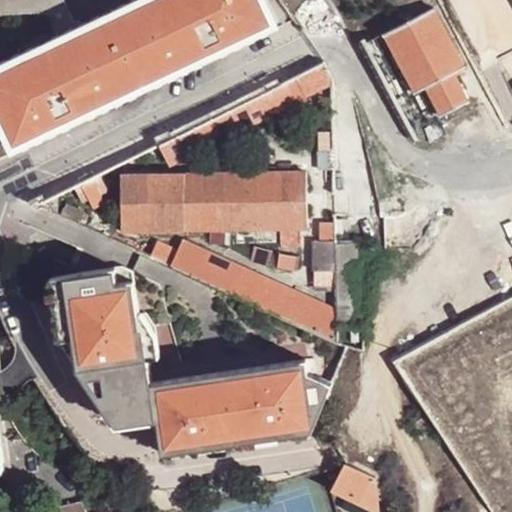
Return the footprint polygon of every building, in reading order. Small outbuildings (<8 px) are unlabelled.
[(0,0),(0,154),(294,16),(282,0),(0,0)] [(443,112),(470,97),(456,71),(468,66),(436,4),(387,30),(418,92),(430,87),(443,112)] [(161,137),(170,154),(332,74),(323,57),(263,87),(248,94),(218,109),(161,137)] [(122,224),(307,223),(305,167),(123,169),(122,224)] [(340,322),(340,305),(187,236),(185,241),(175,264),(194,273),(315,327),(324,332),(344,340),(345,337),(340,335),(340,322)] [(313,265),(338,265),(338,236),(312,237),(313,265)] [(340,322),(366,323),(363,237),(338,236),(338,265),(340,305),(340,322)] [(151,252),(175,264),(185,241),(154,237),(151,252)] [(121,261),(51,270),(61,341),(114,415),(155,413),(157,445),(313,431),(317,419),(329,385),(316,381),(308,374),(308,369),(315,369),(314,354),(283,356),(283,362),(269,362),(268,354),(205,360),(206,368),(192,369),(191,361),(145,365),(144,349),(139,350),(137,336),(142,335),(141,321),(137,321),(132,265),(121,261)] [(335,488),(379,510),(375,474),(349,461),(335,488)] [(22,511),(87,511),(82,499),(22,511)]
